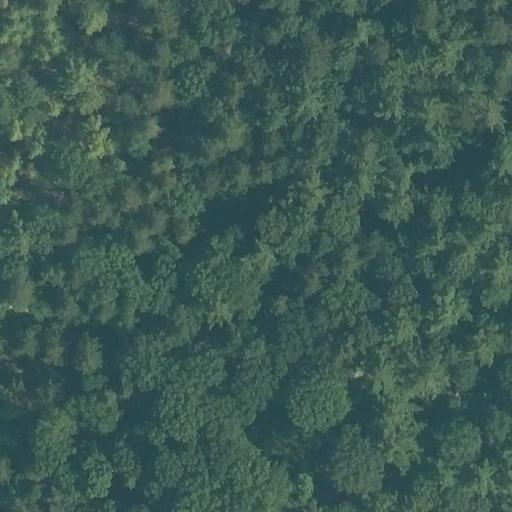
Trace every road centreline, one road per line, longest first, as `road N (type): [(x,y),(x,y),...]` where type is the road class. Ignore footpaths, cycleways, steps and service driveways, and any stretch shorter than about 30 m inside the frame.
road 1 (track): [(201,0),(196,157),(161,287),(171,339)]
road 2 (track): [(233,352),(264,425),(261,464),(240,511)]
